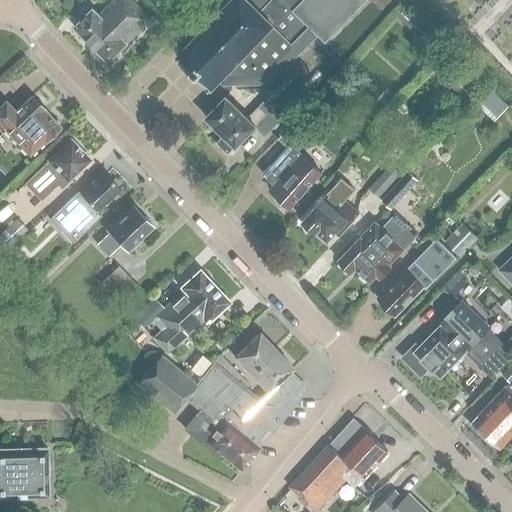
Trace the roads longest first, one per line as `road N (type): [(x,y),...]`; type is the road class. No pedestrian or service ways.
road 1 (residential): [(360,373),(8,0)]
road 2 (residential): [(511,510),(398,399),(360,373)]
road 3 (residential): [(241,511),(360,373)]
